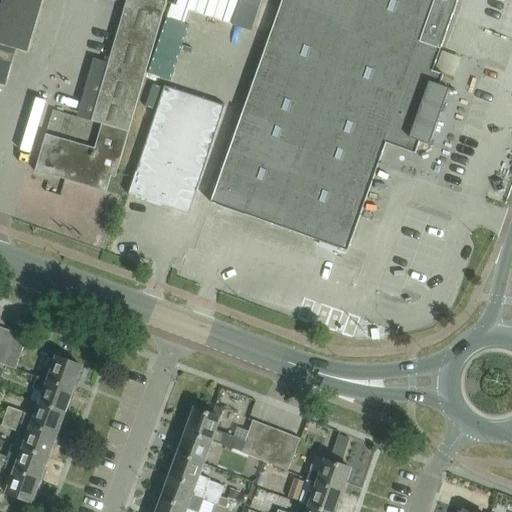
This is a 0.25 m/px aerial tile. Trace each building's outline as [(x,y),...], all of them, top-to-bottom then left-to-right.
[(125,0),(91,121),(102,124),(128,131),(167,0),(2,0),(0,9),(0,83),(6,85),(16,48),(28,51),(42,0),(125,0)] [(239,0),(178,0),(172,19),(185,23),(189,11),(231,25),(239,0)] [(430,145),(449,89),(439,86),(443,75),(433,72),(458,0),(282,0),(211,202),(348,251),(386,143),(415,153),(419,142),(430,145)] [(252,32),(261,0),(240,0),(233,26),(252,32)] [(197,193),(196,192),(225,106),(165,86),(136,173),(135,173),(128,194),(190,215),(197,193)] [(110,176),(115,177),(128,131),(102,124),(95,148),(47,134),(36,172),(105,192),(110,176)] [(4,328),(0,337),(0,362),(4,364),(15,332),(4,328)] [(27,337),(15,332),(4,364),(16,368),(27,337)] [(57,357),(49,380),(75,390),(83,367),(57,357)] [(37,376),(33,386),(45,391),(40,403),(67,412),(75,390),(49,380),(37,376)] [(25,413),(21,422),(58,435),(67,412),(40,403),(35,417),(25,413)] [(9,407),(6,416),(21,422),(25,413),(9,407)] [(195,408),(187,432),(213,442),(229,448),(233,437),(233,436),(217,430),(221,418),(195,408)] [(6,416),(3,425),(18,431),(21,422),(6,416)] [(21,422),(18,431),(29,434),(24,448),(50,458),(58,435),(21,422)] [(242,452),(241,453),(253,458),(265,427),(253,422),(249,432),(246,442),(242,452)] [(265,427),(253,458),(264,462),(277,431),(265,427)] [(277,431),(264,462),(276,467),(288,436),(277,431)] [(187,432),(179,454),(205,464),(213,442),(187,432)] [(288,436),(276,467),(288,471),(300,440),(288,436)] [(339,436),(335,447),(346,451),(350,440),(339,436)] [(233,437),(229,448),(242,452),(246,442),(233,437)] [(8,457),(5,467),(42,481),(50,458),(24,448),(13,444),(8,457)] [(0,454),(0,465),(5,467),(8,457),(0,454)] [(179,454),(170,477),(206,490),(210,482),(210,480),(200,476),(205,464),(179,454)] [(310,470),(307,480),(345,492),(353,469),(326,460),(326,461),(322,474),(310,470)] [(5,467),(1,477),(12,481),(7,494),(33,504),(42,481),(5,467)] [(170,477),(162,500),(188,509),(192,497),(203,500),(206,490),(170,477)] [(307,480),(299,503),(310,507),(311,506),(328,511),(337,511),(345,492),(307,480)] [(210,482),(206,490),(221,496),(225,487),(210,482)] [(203,500),(203,501),(218,506),(221,498),(221,496),(206,490),(203,500)] [(221,498),(218,506),(226,509),(229,501),(221,498)] [(162,500),(157,511),(186,511),(188,509),(162,500)]
